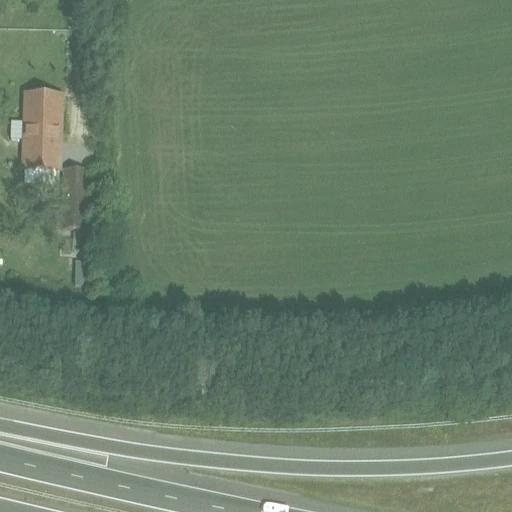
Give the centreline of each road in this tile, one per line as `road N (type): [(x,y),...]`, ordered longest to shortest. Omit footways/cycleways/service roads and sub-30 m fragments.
road 1 (motorway): [(511,459),(322,470),(0,429)]
road 2 (motorway): [(241,511),(0,458)]
